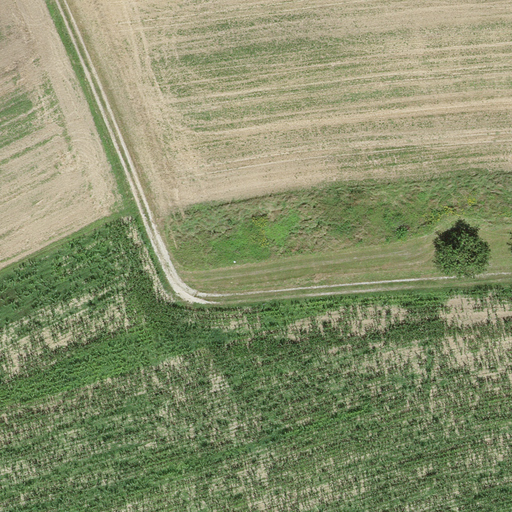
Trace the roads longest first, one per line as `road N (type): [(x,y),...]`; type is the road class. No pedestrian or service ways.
road 1 (track): [(54,0),(266,511)]
road 2 (track): [(172,291),(216,299),(511,278)]
